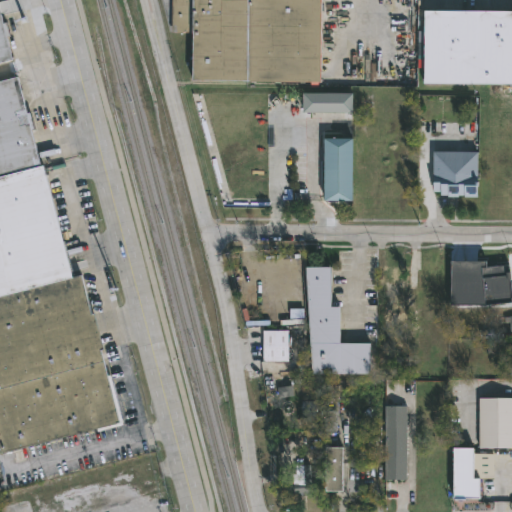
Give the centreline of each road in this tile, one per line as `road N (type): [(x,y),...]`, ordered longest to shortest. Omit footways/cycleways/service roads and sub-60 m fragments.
road 1 (tertiary): [(193,511),(136,249),(64,0)]
road 2 (residential): [(260,511),(208,238),(145,0)]
road 3 (residential): [(208,238),(511,236)]
